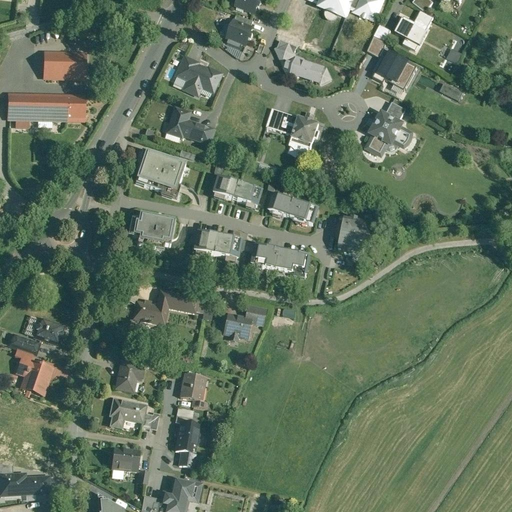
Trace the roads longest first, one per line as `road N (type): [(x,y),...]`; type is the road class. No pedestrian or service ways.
road 1 (residential): [(106,268),(324,302),(418,250),(511,239)]
road 2 (residential): [(120,199),(321,244)]
road 3 (secondary): [(73,213),(165,33)]
road 4 (unclassified): [(165,33),(104,14),(0,39)]
road 5 (residential): [(88,275),(94,321),(75,432)]
